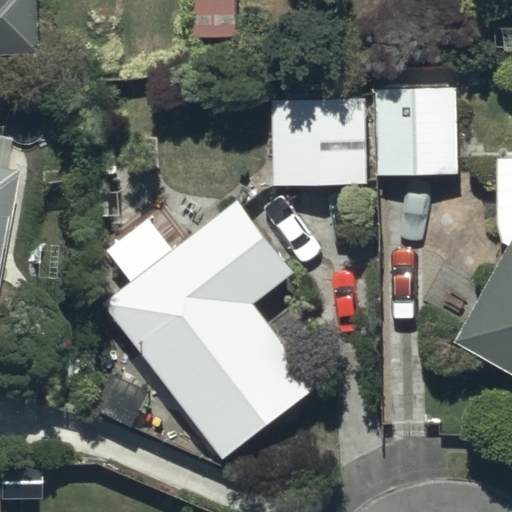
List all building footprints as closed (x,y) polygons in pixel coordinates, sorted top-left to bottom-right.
[(0,0),(0,51),(26,51),(24,0),(0,0)] [(240,0),(189,0),(191,31),(242,30),(240,0)] [(373,97),(271,97),(272,182),(363,182),(363,171),(459,172),(459,85),(373,85),(373,97)] [(497,228),(507,242),(453,338),(511,370),(511,155),(495,155),(497,228)] [(0,223),(9,173),(0,171),(0,223)] [(235,198),(104,300),(222,450),(315,377),(255,301),(292,272),(235,198)]
